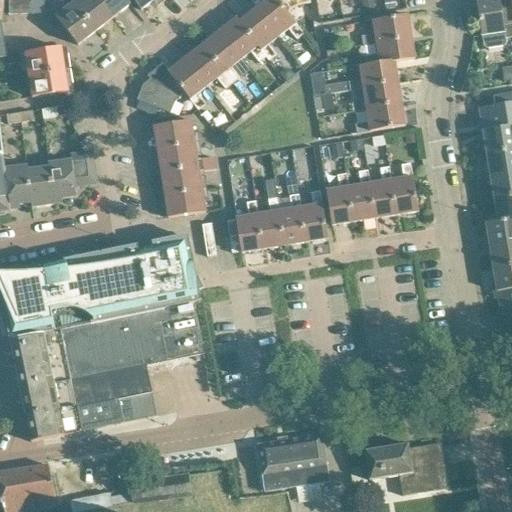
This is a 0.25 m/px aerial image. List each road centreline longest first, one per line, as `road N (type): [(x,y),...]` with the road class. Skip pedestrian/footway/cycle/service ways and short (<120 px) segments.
road 1 (unclassified): [(0,462),(259,419)]
road 2 (unclassified): [(453,231),(434,126),(453,43),(448,0)]
road 3 (residential): [(234,276),(453,231)]
road 4 (unclassified): [(259,419),(474,385)]
road 5 (residential): [(115,228),(96,80),(117,64)]
road 6 (residential): [(149,231),(117,64)]
road 7 (unclassified): [(474,385),(453,231)]
road 8 (residential): [(259,419),(234,276)]
road 9 (residential): [(500,511),(474,385)]
road 10 (residential): [(229,277),(204,281),(192,223),(149,231)]
